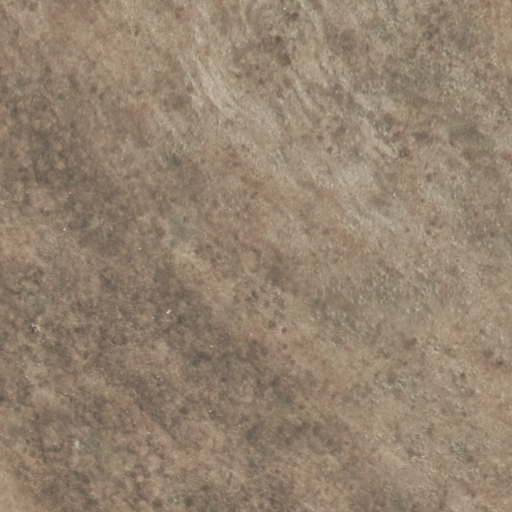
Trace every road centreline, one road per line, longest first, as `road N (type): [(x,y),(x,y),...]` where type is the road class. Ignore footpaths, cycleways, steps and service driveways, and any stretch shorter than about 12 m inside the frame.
road 1 (unknown): [(328,0),(0,347)]
road 2 (unknown): [(166,511),(0,409)]
